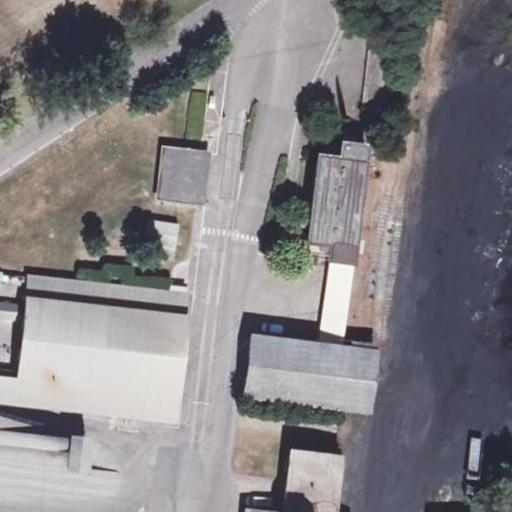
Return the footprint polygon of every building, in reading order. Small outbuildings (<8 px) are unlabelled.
[(397,37),(371,35),(362,109),(387,112),(397,37)] [(329,294),(348,297),(368,147),(340,144),(339,159),(317,156),(307,243),(328,246),(327,255),(334,256),(329,294)] [(204,154),(162,149),(157,198),(199,204),(204,154)] [(386,153),(375,152),(373,174),(384,175),(386,153)] [(186,295),(28,278),(16,381),(0,379),(0,402),(172,423),(186,295)] [(348,297),(329,294),(322,344),(341,346),(348,297)] [(341,346),(322,344),(250,335),(242,397),(342,410),(349,347),(341,346)] [(349,347),(342,410),(369,413),(377,344),(359,342),(350,341),(349,347)] [(98,439),(0,439),(0,511),(111,511),(117,471),(93,469),(98,439)] [(335,511),(342,457),(288,451),(280,511),(335,511)]
